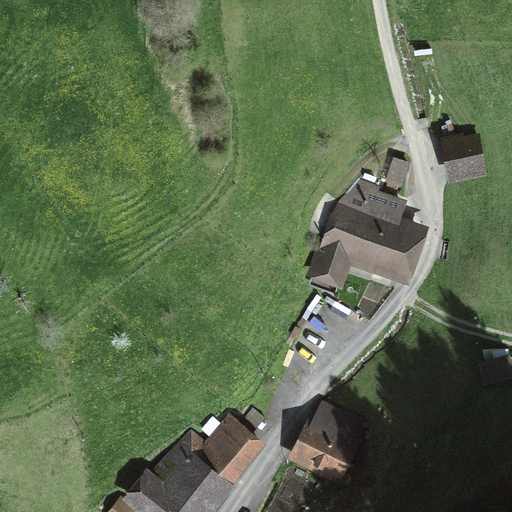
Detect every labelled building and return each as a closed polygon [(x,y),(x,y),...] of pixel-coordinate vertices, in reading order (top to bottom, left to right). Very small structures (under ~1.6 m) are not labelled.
[(450,141),(454,177),(484,173),(481,138),(450,141)] [(409,161),(396,157),(388,180),(401,184),(409,161)] [(338,287),(349,254),(405,273),(420,229),(400,222),(401,218),(394,215),(400,198),(378,191),(380,186),(359,179),(339,201),(312,278),(338,287)] [(511,371),(509,357),(482,364),(486,380),(511,374),(511,371)] [(300,454),(343,475),(364,432),(362,420),(329,402),(325,404),(300,454)] [(205,444),(191,433),(149,477),(132,498),(149,511),(203,511),(238,468),(228,461),(247,436),(224,418),(205,444)] [(134,511),(137,509),(121,497),(109,511),(134,511)]
